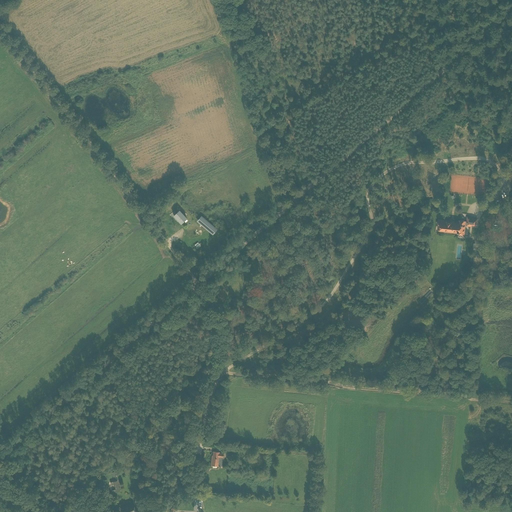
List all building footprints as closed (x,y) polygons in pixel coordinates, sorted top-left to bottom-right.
[(423,172),(433,172),(433,163),(424,163),(423,172)] [(422,178),(421,186),(431,187),(432,187),(432,188),(433,189),(435,190),(436,189),(437,179),(433,178),(433,180),(432,180),(432,179),(422,178)] [(187,218),(179,210),(173,215),(181,224),(187,218)] [(200,217),(189,227),(193,232),(204,222),(200,217)] [(450,220),(450,221),(439,220),(438,229),(458,231),(458,233),(464,234),(465,225),(469,225),(476,226),(477,219),(470,218),(470,217),(467,217),(467,221),(465,221),(459,220),(459,223),(454,222),(454,221),(450,220)] [(187,241),(182,245),(187,250),(192,246),(187,241)] [(211,465),(216,466),(222,466),(223,454),(219,453),(219,452),(213,452),(212,458),(211,465)] [(113,481),(110,482),(111,485),(114,484),(114,487),(115,487),(116,489),(112,490),(113,493),(116,492),(120,491),(117,481),(117,480),(115,481),(113,481)] [(101,501),(107,499),(105,491),(99,492),(101,501)] [(136,511),(133,503),(121,507),(122,511),(136,511)]
